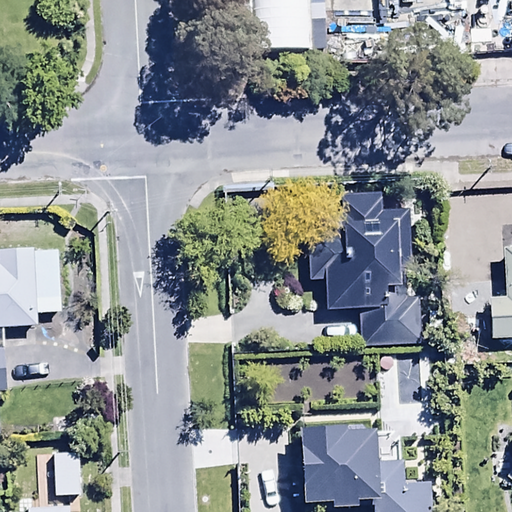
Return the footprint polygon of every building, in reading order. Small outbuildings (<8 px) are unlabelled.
[(284,0),(284,27),(325,27),(324,0),(284,0)] [(325,289),(324,315),(360,316),(359,348),(390,349),(390,315),(411,316),(413,215),(385,215),(386,197),(338,196),(337,231),(305,230),(304,288),(325,289)] [(487,305),(489,345),(511,343),(511,255),(503,256),(505,304),(487,305)] [(0,258),(0,396),(5,397),(3,336),(37,335),(36,320),(60,319),(58,257),(0,258)] [(372,438),(299,440),(300,511),(429,511),(429,493),(402,494),(402,469),(373,470),(372,438)]
